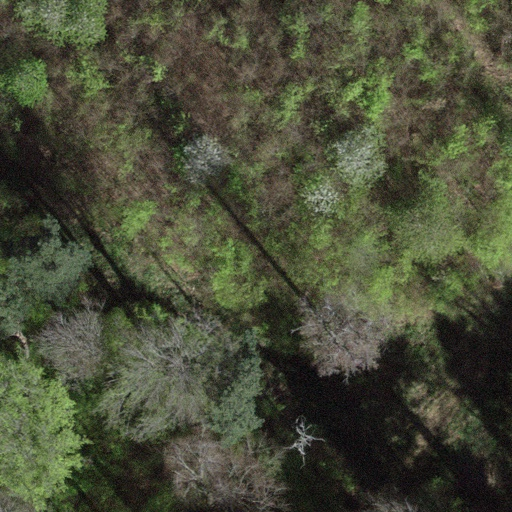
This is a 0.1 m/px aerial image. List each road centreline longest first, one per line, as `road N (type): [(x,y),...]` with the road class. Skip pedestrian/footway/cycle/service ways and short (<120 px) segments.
road 1 (track): [(0,345),(221,246),(266,238),(302,244),(373,292),(403,334),(439,413)]
road 2 (track): [(511,323),(429,426),(392,511)]
